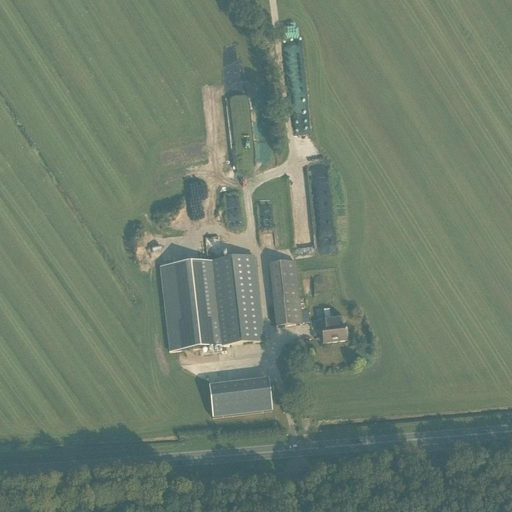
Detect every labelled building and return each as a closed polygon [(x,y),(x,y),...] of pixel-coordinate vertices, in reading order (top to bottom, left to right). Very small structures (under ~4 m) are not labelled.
[(335,255),(329,169),(312,171),(318,256),(335,255)] [(238,197),(227,199),(231,234),(243,232),(238,197)] [(263,250),(274,249),(273,206),(262,206),(263,250)] [(299,247),(312,247),(311,223),(298,224),(299,247)] [(211,251),(221,243),(215,235),(205,243),(211,251)] [(160,263),(170,353),(213,349),(203,258),(160,263)] [(254,258),(208,263),(217,349),(264,343),(254,258)] [(276,329),(302,326),(302,325),(310,325),(308,312),(301,313),(295,264),(269,267),(276,329)] [(347,342),(345,326),(345,320),(321,323),(322,329),(321,329),(323,345),(347,342)] [(272,377),(212,384),(215,414),(275,407),(272,377)]
